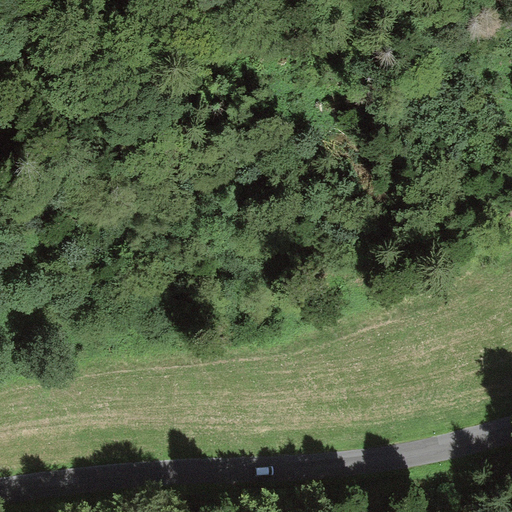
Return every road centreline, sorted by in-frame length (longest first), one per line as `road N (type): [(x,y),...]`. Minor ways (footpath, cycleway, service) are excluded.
road 1 (tertiary): [(0,491),(424,453),(511,430)]
road 2 (track): [(0,66),(219,0)]
